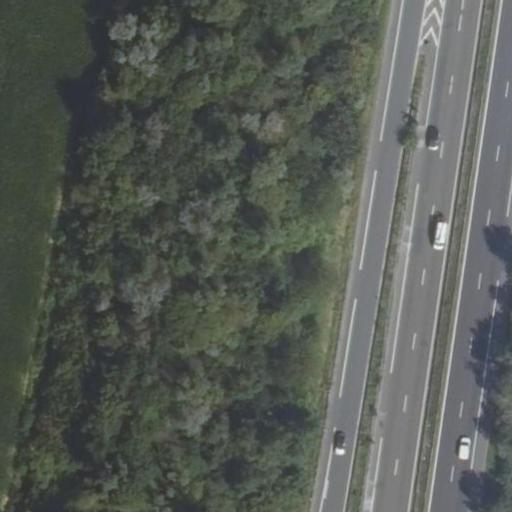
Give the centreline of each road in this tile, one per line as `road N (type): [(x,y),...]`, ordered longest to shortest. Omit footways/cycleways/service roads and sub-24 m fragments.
road 1 (track): [(15,511),(96,87),(141,0)]
road 2 (trunk): [(420,0),(333,511)]
road 3 (trunk): [(464,0),(390,511)]
road 4 (trunk): [(445,511),(511,44)]
